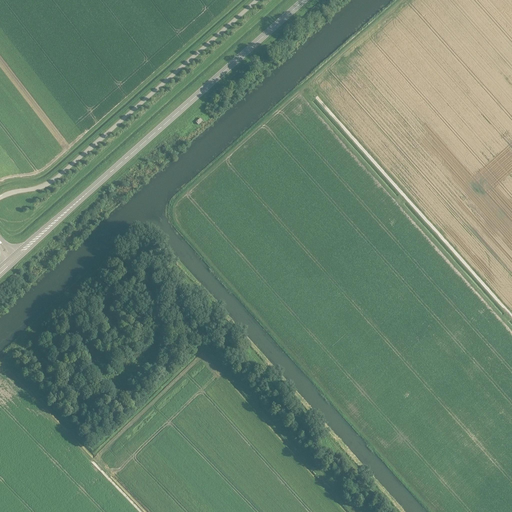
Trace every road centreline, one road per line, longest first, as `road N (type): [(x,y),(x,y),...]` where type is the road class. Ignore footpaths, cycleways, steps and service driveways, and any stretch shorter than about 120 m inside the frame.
road 1 (trunk): [(15,257),(304,0)]
road 2 (unclassified): [(0,197),(48,184),(256,0)]
road 3 (track): [(195,328),(358,511)]
